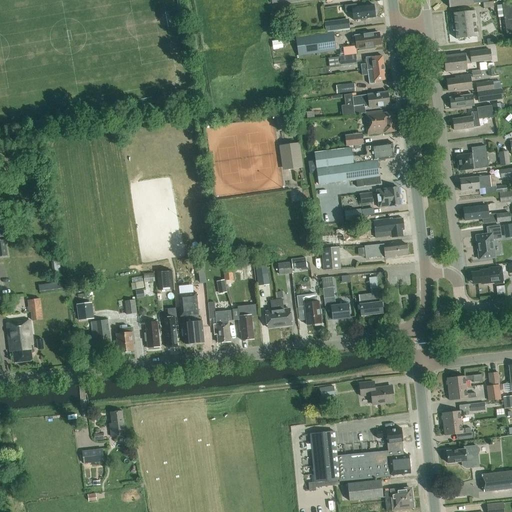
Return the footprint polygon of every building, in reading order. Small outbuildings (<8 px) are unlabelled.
[(506,34),(511,33),(511,1),(502,3),(506,34)] [(375,18),(375,15),(376,14),(375,10),(374,9),(373,5),(345,8),(345,12),(352,11),(353,20),(360,19),(362,21),(365,21),(366,19),(375,18)] [(456,39),(477,37),(474,11),(453,13),(456,39)] [(349,19),(324,22),(326,32),(350,28),(349,19)] [(333,33),(296,38),(299,56),(336,51),(333,33)] [(357,36),(352,36),(354,47),(356,46),(356,49),(358,49),(359,51),(365,50),(375,48),(374,46),(381,45),(379,33),(357,36)] [(490,50),(484,50),(470,52),(470,54),(465,54),(444,56),(446,72),(467,70),(466,63),(471,62),(471,63),(492,60),(490,50)] [(340,67),(357,65),(355,54),(339,56),(340,67)] [(511,55),(503,56),(503,65),(511,64),(511,55)] [(361,65),(362,71),(384,68),(382,56),(371,58),(371,57),(366,58),(367,64),(361,65)] [(384,68),(362,71),(362,76),(367,75),(369,84),(375,84),(375,81),(386,80),(384,68)] [(471,88),(470,75),(455,77),(455,79),(447,80),(448,91),(471,88)] [(492,81),(476,83),(477,92),(493,89),(492,81)] [(354,83),(336,86),(337,93),(355,91),(354,83)] [(500,89),(477,92),(479,101),(502,98),(500,89)] [(352,98),(354,112),(355,115),(365,113),(364,107),(369,106),(369,108),(389,105),(387,92),(367,95),(367,96),(363,96),(352,98)] [(449,98),(451,109),(474,106),(472,95),(449,98)] [(478,119),(493,117),(491,105),(476,108),(477,112),(471,113),(471,117),(452,120),(454,130),(479,127),(478,119)] [(367,135),(396,131),(394,112),(383,113),(383,111),(365,113),(367,135)] [(346,146),(363,144),(361,134),(345,136),(346,146)] [(303,168),(299,143),(280,146),(283,170),(303,168)] [(310,174),(317,173),(319,185),(356,180),(357,187),(380,184),(377,160),(394,158),(392,143),(365,146),(366,155),(353,157),(354,164),(353,164),(351,148),(314,153),(315,161),(308,162),(310,174)] [(474,169),(488,167),(485,146),(471,148),(472,153),(467,154),(467,155),(457,156),(459,171),(474,169)] [(500,167),(510,165),(508,152),(498,153),(500,167)] [(501,178),(511,176),(511,167),(499,170),(501,178)] [(479,189),(485,188),(486,194),(506,192),(505,185),(495,187),(491,187),(489,176),(477,177),(460,179),(461,191),(479,189)] [(379,208),(400,205),(398,187),(376,190),(379,208)] [(511,201),(511,192),(499,193),(500,203),(511,201)] [(359,194),(361,204),(373,203),(371,193),(359,194)] [(463,208),(465,221),(484,218),(485,224),(497,223),(497,222),(510,221),(509,213),(496,215),(496,214),(488,215),(487,206),(481,207),(481,206),(463,208)] [(362,219),(361,209),(344,211),(345,221),(362,219)] [(392,219),(373,221),(375,238),(391,236),(391,238),(402,236),(402,230),(404,230),(403,218),(392,220),(392,219)] [(511,230),(511,225),(511,224),(503,225),(504,232),(511,230)] [(477,253),(478,258),(479,257),(479,259),(495,257),(492,239),(501,238),(499,226),(486,228),(487,234),(476,236),(478,253),(477,253)] [(340,234),(328,235),(328,246),(348,246),(347,228),(340,229),(340,234)] [(364,247),(365,259),(384,257),(384,258),(407,255),(406,244),(384,246),(384,244),(364,246),(364,247)] [(340,269),(339,248),(322,248),(323,270),(340,269)] [(305,258),(291,259),(292,269),(306,267),(305,258)] [(290,262),(277,264),(279,275),(291,274),(290,262)] [(269,285),(266,265),(255,266),(258,286),(269,285)] [(495,284),(503,283),(501,267),(488,268),(488,269),(479,270),(480,272),(471,273),(473,284),(481,283),(481,284),(490,283),(490,282),(495,282),(495,284)] [(172,271),(157,273),(159,291),(173,289),(172,271)] [(216,281),(219,294),(226,292),(224,280),(216,281)] [(41,285),(39,285),(40,291),(42,291),(63,288),(62,282),(41,285)] [(322,288),(324,298),(325,309),(331,308),(332,320),(350,318),(348,304),(335,305),(333,287),(322,288)] [(358,295),(359,299),(361,317),(383,314),(381,301),(380,301),(379,288),(371,289),(371,293),(358,295)] [(196,293),(178,294),(180,317),(183,316),(184,330),(182,330),(183,336),(185,336),(185,344),(186,344),(188,345),(191,345),(193,343),(204,342),(202,321),(201,321),(201,317),(199,317),(196,293)] [(307,325),(321,323),(319,302),(315,302),(314,294),(297,296),(298,307),(304,306),(307,325)] [(31,312),(32,321),(42,319),(40,299),(27,300),(29,312),(31,312)] [(276,300),(280,327),(291,325),(289,309),(284,310),(282,299),(276,300)] [(124,301),(126,315),(136,313),(135,300),(124,301)] [(280,327),(276,300),(270,301),(272,311),(266,312),(268,328),(280,327)] [(76,305),(78,321),(91,319),(89,303),(76,305)] [(240,320),(238,320),(240,332),(241,332),(241,340),(254,339),(253,331),(254,329),(254,323),(252,322),(251,316),(257,315),(256,306),(238,308),(240,320)] [(233,320),(232,310),(215,312),(216,324),(213,324),(214,335),(217,335),(218,343),(230,342),(228,321),(233,320)] [(164,317),(165,327),(166,333),(165,333),(167,348),(177,347),(174,316),(164,317)] [(108,320),(91,322),(93,343),(110,340),(108,320)] [(32,345),(33,345),(30,321),(6,324),(10,352),(13,352),(14,363),(32,361),(31,350),(33,349),(32,345)] [(148,348),(152,348),(154,349),(157,349),(158,347),(160,347),(158,333),(157,321),(145,322),(146,333),(144,334),(145,341),(147,341),(148,348)] [(132,343),(133,343),(132,332),(131,327),(122,328),(122,326),(120,326),(120,333),(116,334),(117,345),(118,345),(119,353),(133,351),(132,343)] [(489,385),(499,383),(498,373),(488,374),(489,385)] [(448,385),(448,390),(467,387),(466,381),(474,380),(474,383),(482,382),(482,375),(447,379),(447,381),(446,381),(446,385),(448,385)] [(372,405),(393,402),(392,387),(375,389),(374,382),(359,384),(360,396),(371,395),(372,405)] [(499,384),(486,386),(488,401),(501,399),(499,384)] [(333,386),(319,388),(321,398),(335,396),(333,386)] [(467,387),(448,390),(450,401),(476,398),(475,393),(468,393),(467,387)] [(511,400),(511,396),(503,397),(504,408),(511,407),(511,400)] [(469,404),(470,412),(485,410),(484,403),(469,404)] [(443,420),(443,424),(462,422),(461,416),(468,415),(468,411),(442,414),(442,416),(441,417),(442,420),(443,420)] [(110,424),(112,438),(126,436),(125,431),(127,431),(126,424),(124,424),(122,412),(111,413),(112,424),(110,424)] [(462,422),(443,424),(445,436),(456,435),(457,441),(475,438),(474,432),(471,433),(470,428),(463,429),(462,422)] [(385,425),(376,426),(377,438),(387,437),(387,443),(402,441),(401,428),(386,430),(385,425)] [(334,432),(310,434),(311,442),(335,440),(334,432)] [(335,440),(311,442),(312,450),(336,448),(335,440)] [(387,443),(386,443),(387,451),(390,477),(391,477),(390,475),(410,473),(408,453),(404,454),(403,441),(402,441),(387,443)] [(464,447),(464,449),(446,451),(448,463),(462,462),(462,465),(464,467),(467,468),(479,467),(477,453),(479,451),(478,449),(477,447),(476,446),(464,447)] [(336,448),(312,450),(312,458),(336,456),(336,448)] [(104,461),(103,449),(82,451),(83,464),(104,461)] [(387,451),(379,452),(381,478),(390,477),(387,451)] [(379,452),(370,453),(373,479),(381,478),(379,452)] [(362,453),(354,454),(356,481),(365,480),(362,453)] [(370,453),(362,453),(365,480),(373,479),(370,453)] [(354,454),(345,455),(348,481),(356,481),(354,454)] [(345,455),(336,456),(337,464),(338,471),(339,480),(339,482),(348,481),(345,455)] [(336,456),(312,458),(313,466),(337,464),(336,456)] [(337,464),(313,466),(314,474),(338,471),(337,464)] [(483,492),(511,488),(511,470),(482,474),(483,492)] [(338,471),(314,474),(315,482),(319,482),(323,482),(327,481),(331,481),(335,480),(339,480),(338,471)] [(381,480),(347,483),(349,501),(383,498),(381,480)] [(385,501),(412,498),(411,488),(384,492),(385,501)] [(413,507),(412,498),(385,501),(386,511),(413,507)] [(503,511),(503,503),(486,504),(487,511),(503,511)]
